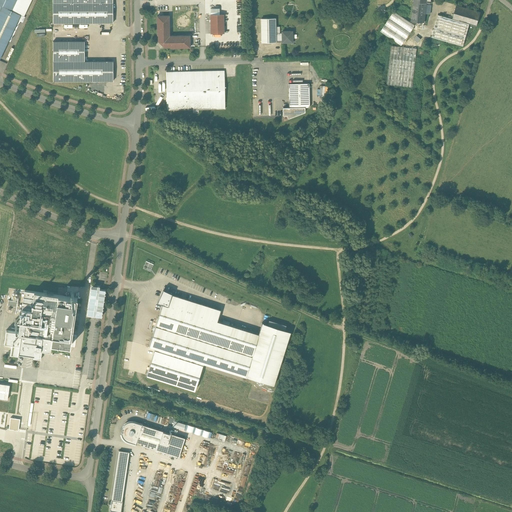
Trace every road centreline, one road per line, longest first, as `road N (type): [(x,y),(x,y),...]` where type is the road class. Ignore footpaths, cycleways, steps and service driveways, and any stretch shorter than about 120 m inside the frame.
road 1 (track): [(421,355),(121,236)]
road 2 (residential): [(101,405),(121,236)]
road 3 (unclassified): [(0,459),(90,474),(101,405)]
road 4 (residential): [(136,123),(0,82)]
road 5 (residential): [(121,236),(71,224),(0,191)]
road 6 (residential): [(136,123),(137,0)]
